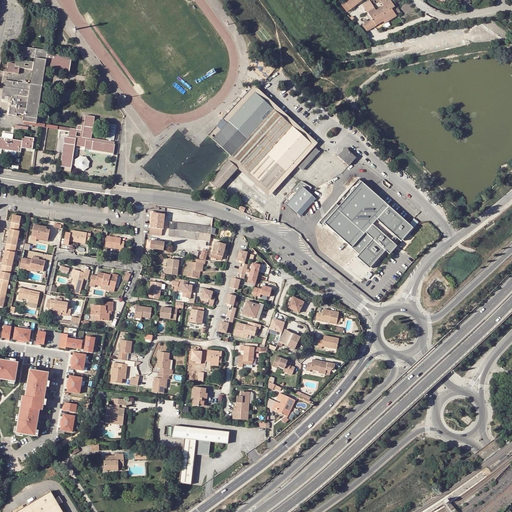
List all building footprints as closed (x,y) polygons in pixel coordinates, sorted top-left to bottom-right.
[(348,12),(365,0),(348,0),(342,4),(348,12)] [(376,25),(383,21),(395,14),(392,9),(395,7),(390,0),(380,0),(383,6),(376,11),(375,9),(368,13),(372,20),(364,25),(368,31),(376,26),(376,25)] [(361,13),(357,8),(349,15),(353,20),(361,13)] [(396,16),(395,14),(383,21),(384,23),(396,16)] [(65,137),(60,167),(71,168),(75,146),(85,147),(85,149),(114,154),(115,144),(113,144),(114,142),(91,138),(95,117),(86,115),(85,118),(83,118),(82,126),(78,125),(77,130),(44,125),(37,124),(45,69),(47,53),(48,51),(23,47),(23,50),(22,56),(35,58),(34,63),(33,70),(29,98),(17,96),(14,113),(24,115),(23,122),(25,122),(25,124),(40,126),(70,131),(69,138),(65,137)] [(72,57),(47,53),(45,69),(69,73),(72,57)] [(20,61),(20,63),(20,68),(33,70),(34,63),(20,61)] [(19,74),(20,68),(20,63),(17,62),(17,64),(15,64),(9,63),(8,70),(4,69),(3,72),(7,72),(19,74)] [(314,147),(318,143),(259,90),(255,86),(232,112),(206,140),(228,159),(230,161),(238,169),(269,197),(289,174),(297,166),(294,162),(269,190),(231,155),(213,139),(235,115),(255,93),(314,147)] [(213,139),(231,155),(269,190),(294,162),(297,166),(302,170),(319,151),(314,147),(255,93),(235,115),(213,139)] [(109,123),(109,139),(119,139),(119,123),(109,123)] [(22,141),(0,137),(0,149),(10,151),(21,152),(21,148),(32,150),(34,139),(23,137),(22,141)] [(338,156),(349,166),(351,163),(353,161),(356,158),(348,150),(349,149),(347,148),(346,149),(345,148),(338,156)] [(75,168),(89,169),(90,157),(76,156),(75,168)] [(218,190),(238,169),(230,161),(210,183),(218,190)] [(358,179),(320,220),(364,262),(363,263),(368,268),(383,252),(388,255),(395,247),(391,244),(395,239),(399,243),(412,229),(358,179)] [(391,185),(384,180),(382,182),(383,185),(388,188),(391,185)] [(301,181),(293,190),(295,192),(287,201),(298,210),(295,213),(299,216),(315,199),(307,191),(311,187),(301,181)] [(298,210),(287,201),(285,203),(295,213),(298,210)] [(164,215),(152,213),(150,228),(162,230),(164,215)] [(12,216),(11,223),(14,224),(13,231),(9,230),(6,245),(10,245),(9,247),(16,248),(18,238),(16,238),(21,217),(12,216)] [(210,242),(211,227),(169,222),(169,224),(168,236),(210,242)] [(36,241),(36,240),(37,237),(48,240),(50,230),(46,230),(46,228),(34,225),(32,236),(31,240),(36,241)] [(86,238),(90,238),(91,235),(71,231),(70,234),(66,233),(63,245),(68,246),(69,241),(85,244),(86,241),(86,238)] [(105,248),(109,248),(119,249),(118,252),(123,253),(124,243),(121,242),(121,239),(107,237),(105,248)] [(165,243),(151,241),(150,249),(163,251),(165,243)] [(216,256),(216,259),(221,261),(226,245),(215,242),(212,255),(216,256)] [(0,290),(0,291),(0,307),(2,308),(7,283),(8,283),(16,248),(9,247),(8,252),(4,251),(1,266),(5,267),(3,274),(0,273),(0,290)] [(239,251),(237,261),(238,261),(244,263),(247,253),(239,251)] [(29,269),(37,271),(43,272),(45,262),(38,260),(33,259),(31,259),(31,260),(27,259),(24,270),(29,271),(29,269)] [(197,272),(199,272),(201,272),(202,264),(204,264),(204,260),(202,260),(196,259),(196,263),(188,262),(186,277),(196,279),(197,272)] [(167,260),(166,268),(168,268),(167,275),(176,276),(178,261),(167,260)] [(252,263),(247,282),(255,284),(260,265),(252,263)] [(244,265),(240,264),(239,271),(246,273),(248,266),(244,265)] [(81,272),(75,271),(73,279),(70,292),(79,295),(83,279),(87,280),(90,270),(82,268),(81,272)] [(246,273),(239,271),(237,278),(240,279),(244,280),(246,273)] [(90,283),(95,285),(96,283),(115,288),(118,278),(110,275),(98,273),(97,277),(92,276),(90,283)] [(126,273),(122,282),(127,283),(131,275),(126,273)] [(240,281),(234,279),(232,279),(229,289),(237,291),(240,281)] [(148,298),(159,299),(161,283),(150,282),(148,298)] [(115,288),(96,283),(95,285),(101,286),(101,289),(113,292),(115,288)] [(258,288),(256,295),(260,296),(260,294),(270,297),(273,287),(262,285),(261,288),(258,288)] [(215,305),(218,291),(205,288),(201,303),(215,305)] [(37,304),(39,295),(32,294),(33,291),(20,289),(18,300),(22,301),(22,299),(28,300),(28,302),(37,304)] [(235,297),(228,295),(225,305),(227,305),(233,307),(235,297)] [(292,297),(287,308),(289,309),(299,313),(304,303),(292,297)] [(50,308),(50,310),(54,311),(54,314),(61,315),(62,312),(66,313),(67,308),(68,304),(61,302),(62,300),(55,298),(55,300),(54,303),(51,303),(52,300),(47,299),(45,307),(50,308)] [(100,320),(109,321),(109,314),(107,314),(107,311),(109,311),(112,311),(113,303),(105,302),(105,306),(91,306),(91,315),(100,316),(100,320)] [(246,302),(242,315),(255,319),(259,305),(246,302)] [(260,304),(259,305),(255,319),(258,320),(263,305),(260,304)] [(151,309),(135,307),(134,317),(141,317),(150,319),(151,309)] [(190,322),(194,323),(195,321),(202,321),(204,309),(192,307),(190,322)] [(176,321),(177,310),(161,308),(160,319),(168,320),(176,321)] [(232,309),(229,308),(227,315),(234,317),(236,309),(232,309)] [(328,323),(336,325),(338,317),(339,313),(323,310),(322,314),(318,313),(316,321),(321,322),(321,320),(329,321),(328,323)] [(234,317),(227,315),(225,322),(229,323),(232,324),(234,317)] [(272,318),(269,329),(281,332),(285,322),(272,318)] [(236,322),(233,335),(247,339),(248,334),(255,336),(256,329),(260,330),(261,325),(248,321),(247,324),(236,322)] [(222,323),(220,323),(218,332),(226,334),(228,325),(222,323)] [(11,327),(3,326),(1,337),(6,338),(6,340),(9,340),(11,327)] [(23,329),(15,328),(13,340),(17,340),(17,342),(21,342),(23,329)] [(31,331),(23,329),(21,342),(24,343),(25,341),(29,342),(31,331)] [(285,330),(279,342),(283,344),(294,350),(300,338),(293,334),(292,334),(285,330)] [(46,333),(38,332),(36,345),(39,345),(40,344),(44,345),(46,333)] [(68,335),(61,334),(59,348),(65,349),(66,347),(67,339),(68,335)] [(337,350),(339,339),(324,336),(323,340),(319,340),(317,348),(321,349),(322,347),(329,349),(329,348),(337,350)] [(95,338),(86,337),(85,345),(93,346),(95,338)] [(297,352),(303,339),(300,338),(294,350),(297,352)] [(75,340),(67,339),(66,347),(73,348),(75,340)] [(82,341),(75,340),(73,348),(81,350),(82,341)] [(125,361),(126,357),(122,356),(123,353),(126,353),(131,354),(132,345),(132,342),(121,340),(120,352),(119,352),(119,355),(114,355),(114,359),(125,361)] [(93,346),(85,345),(84,352),(92,354),(93,346)] [(252,363),(253,362),(253,360),(254,351),(255,347),(244,346),(240,346),(240,351),(243,352),(243,357),(238,356),(237,368),(252,369),(252,363)] [(218,363),(219,356),(221,357),(221,352),(207,351),(206,362),(210,362),(218,363)] [(157,368),(160,368),(163,369),(162,374),(170,375),(172,360),(168,360),(169,354),(159,352),(157,368)] [(85,356),(73,354),(72,358),(71,361),(84,363),(85,356)] [(275,356),(271,367),(278,369),(279,367),(284,369),(283,371),(292,375),(294,367),(286,364),(288,361),(275,356)] [(0,379),(9,381),(14,382),(18,363),(15,363),(9,362),(1,360),(1,361),(0,361),(0,379)] [(318,372),(318,374),(325,375),(328,363),(311,360),(311,365),(310,370),(318,372)] [(84,363),(71,361),(71,365),(70,369),(83,371),(84,363)] [(123,369),(125,370),(127,370),(127,365),(113,363),(110,383),(121,384),(122,379),(123,369)] [(328,363),(325,375),(330,375),(331,371),(335,367),(335,364),(328,363)] [(318,372),(310,370),(311,365),(307,364),(306,371),(318,374),(318,372)] [(35,371),(30,370),(27,385),(26,390),(25,396),(24,402),(40,405),(42,405),(43,399),(44,398),(46,387),(47,377),(48,373),(35,371)] [(165,379),(167,379),(170,380),(170,375),(162,374),(160,374),(159,379),(154,378),(153,392),(163,394),(164,388),(165,379)] [(82,378),(69,376),(68,381),(68,380),(67,384),(80,386),(82,378)] [(134,379),(130,378),(128,385),(137,386),(139,377),(134,376),(134,379)] [(80,386),(67,384),(67,388),(67,392),(79,394),(80,386)] [(193,393),(194,393),(194,398),(193,406),(199,406),(199,402),(202,403),(202,398),(205,399),(207,399),(207,394),(206,393),(206,389),(193,388),(193,393)] [(247,420),(249,403),(247,403),(248,392),(240,392),(240,397),(240,403),(236,403),(236,408),(234,408),(234,413),(233,413),(233,419),(247,420)] [(284,416),(288,408),(290,409),(294,401),(279,394),(275,402),(272,410),(284,416)] [(267,398),(267,408),(272,410),(275,402),(267,398)] [(111,422),(117,422),(123,423),(124,409),(118,409),(119,406),(125,406),(125,401),(113,399),(113,405),(113,408),(106,408),(105,424),(110,425),(111,422)] [(24,402),(21,402),(20,407),(19,414),(18,420),(17,427),(16,433),(19,433),(34,436),(35,430),(37,420),(36,420),(37,416),(38,416),(39,410),(40,405),(24,402)] [(77,405),(65,403),(64,407),(62,407),(62,411),(76,413),(77,405)] [(75,417),(63,415),(62,419),(60,419),(60,422),(74,425),(75,417)] [(74,425),(60,422),(59,426),(61,426),(60,430),(72,432),(74,425)] [(206,451),(209,451),(210,442),(228,444),(229,432),(173,426),(172,438),(184,440),(183,451),(179,483),(192,485),(195,455),(206,456),(206,451)] [(83,475),(102,505),(132,485),(112,456),(83,475)] [(10,511),(59,511),(55,504),(52,498),(48,491),(21,506),(10,511)]
